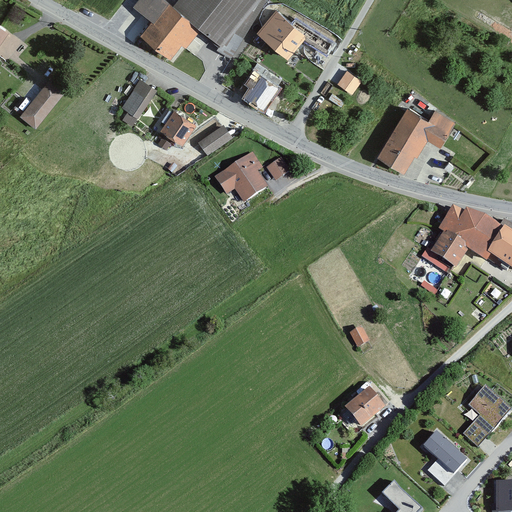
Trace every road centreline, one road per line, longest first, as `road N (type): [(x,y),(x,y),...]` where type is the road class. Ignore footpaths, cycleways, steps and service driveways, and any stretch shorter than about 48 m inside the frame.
road 1 (tertiary): [(37,0),(287,138)]
road 2 (residential): [(511,305),(330,490)]
road 3 (tertiary): [(287,138),(432,194),(511,207)]
road 4 (residential): [(287,138),(370,0)]
